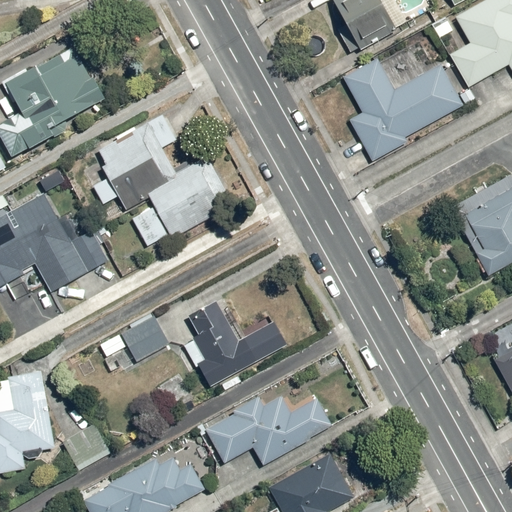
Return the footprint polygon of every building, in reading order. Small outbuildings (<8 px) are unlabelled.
[(340,0),(361,46),(413,22),(403,0),(340,0)] [(511,0),(481,0),(456,14),(471,41),(451,52),(471,87),(511,65),(511,66),(511,0)] [(75,47),(7,85),(22,114),(0,126),(0,134),(12,160),(54,138),(51,132),(106,100),(75,47)] [(356,119),(374,155),(408,139),(406,135),(465,105),(446,67),(397,92),(380,60),(348,76),(366,114),(356,119)] [(177,174),(148,124),(95,151),(126,213),(151,200),(173,241),(236,207),(207,158),(177,174)] [(0,166),(9,161),(0,145),(0,166)] [(511,179),(458,205),(490,271),(511,259),(511,179)] [(45,195),(0,219),(0,289),(38,269),(52,294),(108,263),(93,233),(72,244),(45,195)] [(128,227),(106,236),(121,272),(143,262),(128,227)] [(199,365),(210,389),(288,345),(274,323),(240,343),(217,303),(188,319),(198,337),(195,340),(206,361),(199,365)] [(169,341),(156,316),(124,335),(139,360),(169,341)] [(511,352),(498,361),(511,383),(511,352)] [(56,449),(41,373),(9,379),(15,411),(0,414),(0,475),(26,470),(23,455),(56,449)] [(254,449),(264,467),(332,427),(318,400),(292,415),(283,397),(265,408),(260,398),(204,428),(225,465),(254,449)] [(101,418),(63,439),(80,468),(117,447),(101,418)] [(331,456),(270,489),(282,511),(330,511),(354,499),(331,456)] [(157,460),(84,501),(89,511),(170,511),(206,492),(192,466),(181,472),(174,459),(160,466),(157,460)]
